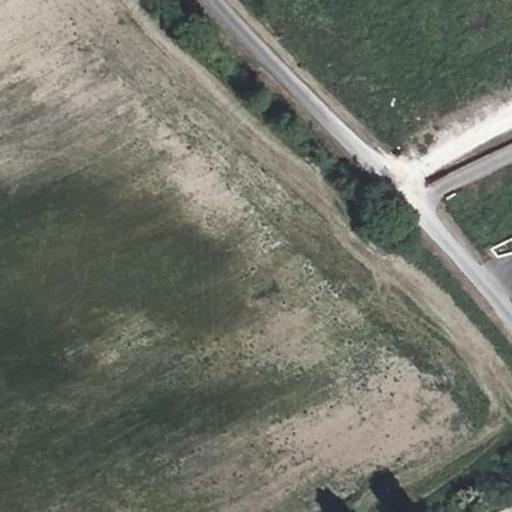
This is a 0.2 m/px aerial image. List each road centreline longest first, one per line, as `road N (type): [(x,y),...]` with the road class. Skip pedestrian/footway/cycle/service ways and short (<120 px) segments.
road 1 (unclassified): [(214,0),(442,228),(511,323)]
road 2 (unknown): [(404,192),(424,158),(511,115)]
